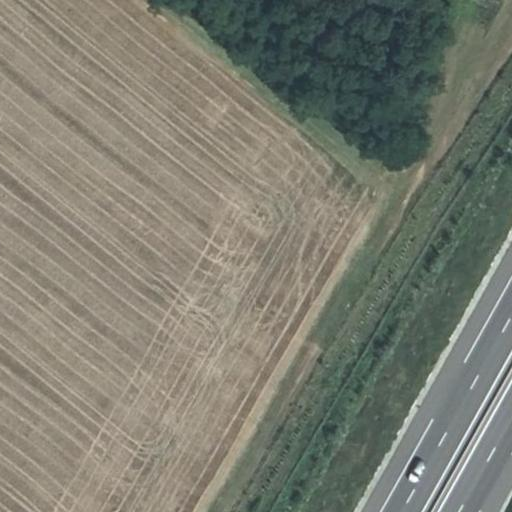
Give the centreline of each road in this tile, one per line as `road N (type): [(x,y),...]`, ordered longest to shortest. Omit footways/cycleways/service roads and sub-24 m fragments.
road 1 (track): [(511,96),(379,297),(264,511)]
road 2 (motorway): [(511,306),(398,511)]
